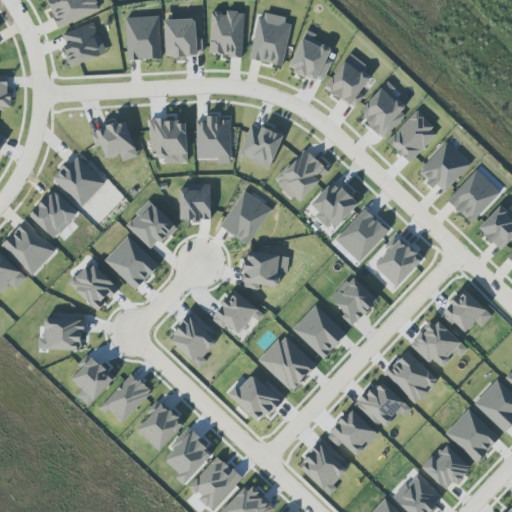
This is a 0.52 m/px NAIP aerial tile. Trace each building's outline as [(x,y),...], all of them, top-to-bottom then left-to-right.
[(47,0),(57,27),(99,12),(94,0),(47,0)] [(243,12),(227,12),(227,14),(210,13),(209,55),(242,57),(243,12)] [(250,59),(282,67),(292,21),(260,14),(250,59)] [(160,59),(159,17),(126,18),(127,60),(160,59)] [(164,20),(165,57),(202,56),(202,39),(196,39),(195,19),(164,20)] [(70,67),(105,55),(95,23),(60,34),(70,67)] [(322,84),(331,62),(326,59),(331,48),(313,40),(316,35),(305,30),(288,70),(322,84)] [(325,89),(354,109),(363,96),(359,94),(371,77),(345,59),(325,89)] [(0,76),(0,110),(8,110),(8,76),(0,76)] [(409,111),(391,92),(394,89),(388,82),(357,112),(381,137),(409,111)] [(440,127),(418,108),(388,144),(410,163),(440,127)] [(197,160),(218,159),(218,165),(231,164),(230,121),(217,121),(217,116),(207,116),(207,122),(196,122),(197,160)] [(90,133),(96,148),(100,146),(106,160),(120,155),(122,162),(138,156),(124,120),(90,133)] [(186,120),(149,122),(150,152),(156,151),(157,160),(166,159),(166,164),(188,163),(186,120)] [(269,170),(282,137),(251,124),(238,157),(269,170)] [(419,172),(443,194),(471,165),(447,142),(419,172)] [(297,203),(328,173),(305,149),(274,180),(297,203)] [(52,178),(81,208),(104,185),(76,155),(52,178)] [(446,201),(471,224),(500,193),(475,170),(446,201)] [(358,206),(336,183),(307,210),(329,233),(358,206)] [(211,220),(210,186),(179,187),(180,221),(211,220)] [(54,240),(77,215),(52,191),(29,216),(54,240)] [(271,209),(243,191),(220,227),(248,245),(271,209)] [(152,251),(175,226),(149,201),(125,226),(152,251)] [(478,230),(500,251),(511,238),(511,214),(501,204),(478,230)] [(359,263),(389,232),(364,209),(334,241),(359,263)] [(1,246),(33,275),(55,251),(23,222),(1,246)] [(136,290),(158,266),(127,236),(104,261),(136,290)] [(387,253),(374,267),(397,288),(422,261),(395,236),(383,249),(387,253)] [(285,256),(245,253),(243,288),(258,289),(258,286),(283,287),(285,256)] [(15,290),(26,278),(0,254),(0,294),(9,285),(15,290)] [(95,312),(118,290),(92,262),(69,284),(95,312)] [(345,313),(341,317),(351,327),(377,301),(352,277),(330,299),(345,313)] [(481,328),(492,316),(463,290),(441,314),(464,334),(475,322),(481,328)] [(226,324),(238,334),(258,310),(234,291),(211,319),(222,329),(226,324)] [(322,359),(346,335),(315,305),(291,330),(322,359)] [(207,361),(202,357),(216,342),(188,317),(168,339),(200,369),(207,361)] [(429,363),(433,359),(442,368),(456,353),(460,357),(467,349),(435,318),(409,345),(429,363)] [(44,339),(38,339),(38,350),(81,351),(82,320),(44,319),(44,339)] [(292,392),(316,366),(283,336),(258,362),(292,392)] [(417,404),(438,379),(404,351),(383,376),(417,404)] [(76,396),(89,407),(115,378),(87,354),(77,365),(81,368),(70,380),(81,390),(76,396)] [(151,393),(130,374),(101,406),(121,425),(151,393)] [(387,432),(409,406),(378,380),(356,406),(387,432)] [(511,425),(511,394),(496,380),(473,404),(504,433),(511,425)] [(135,429),(159,452),(184,425),(160,402),(135,429)] [(377,434),(351,409),(326,436),(338,447),(342,443),(356,457),(377,434)] [(499,439),(468,409),(445,433),(476,463),(499,439)] [(179,474),(175,478),(183,486),(213,454),(187,429),(170,447),(174,450),(165,460),(179,474)] [(298,466),(327,493),(348,471),(319,444),(298,466)] [(446,490),(453,482),(456,485),(471,468),(444,444),(422,469),(446,490)] [(212,509),(241,478),(232,470),(230,472),(216,459),(189,488),(212,509)] [(406,511),(428,511),(442,499),(417,473),(392,497),(406,511)] [(270,511),(274,508),(247,484),(221,511),(270,511)] [(398,511),(385,499),(371,511),(398,511)] [(511,511),(511,503),(503,511),(511,511)]
